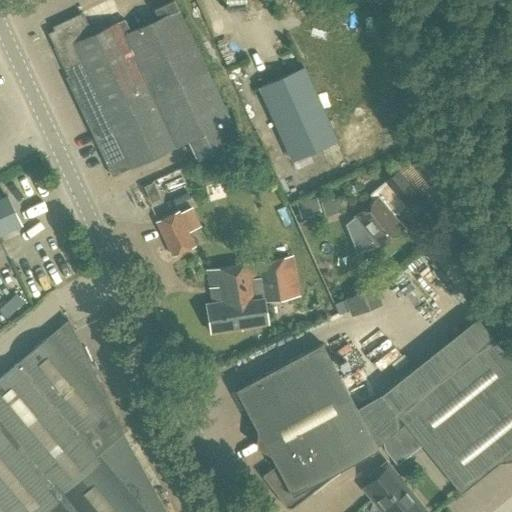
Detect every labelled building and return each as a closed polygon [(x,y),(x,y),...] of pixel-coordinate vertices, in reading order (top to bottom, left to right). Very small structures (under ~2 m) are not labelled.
[(178,8),(173,0),(172,0),(154,9),(158,18),(130,30),(125,19),(119,21),(119,20),(92,33),(84,16),(48,33),(68,76),(66,77),(112,177),(131,168),(131,169),(188,142),(197,161),(241,140),(179,8),(178,8)] [(293,160),(336,140),(303,68),(260,88),(293,160)] [(412,164),(431,186),(444,175),(425,153),(412,164)] [(407,208),(421,196),(399,169),(369,194),(371,202),(355,215),(355,216),(345,224),(357,254),(379,245),(381,247),(404,228),(394,216),(405,206),(407,208)] [(0,234),(21,225),(7,197),(0,200),(0,234)] [(301,218),(321,212),(316,197),(296,203),(301,218)] [(420,227),(440,217),(433,204),(413,214),(420,227)] [(172,257),(196,246),(179,210),(155,221),(172,257)] [(211,333),(268,324),(264,300),(299,295),(293,257),(207,271),(212,303),(206,304),(211,333)] [(375,286),(343,298),(350,316),(382,303),(375,286)] [(0,312),(6,319),(15,311),(7,302),(0,308),(0,312)] [(166,511),(123,433),(124,432),(69,319),(0,376),(0,511),(166,511)] [(511,360),(493,337),(439,381),(433,374),(395,404),(401,411),(399,413),(383,393),(356,407),(322,343),(235,389),(258,431),(256,447),(270,453),(276,465),(262,475),(285,506),(287,508),(289,509),(291,508),(293,508),(295,507),(349,465),(379,449),(376,445),(383,440),(384,450),(397,466),(424,444),(462,491),(511,450),(511,360)] [(427,511),(390,466),(391,465),(387,459),(367,475),(372,481),(363,488),(382,511),(381,511),(427,511)]
